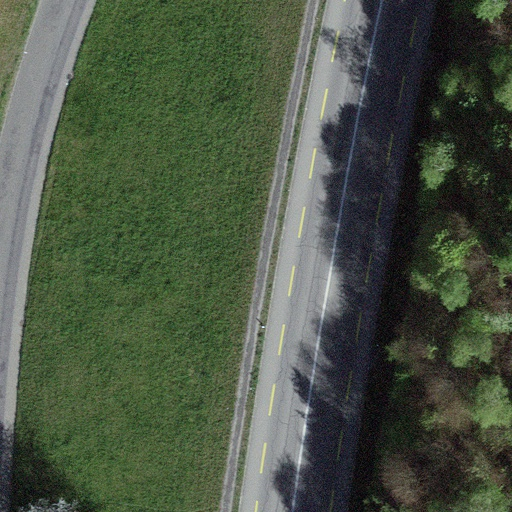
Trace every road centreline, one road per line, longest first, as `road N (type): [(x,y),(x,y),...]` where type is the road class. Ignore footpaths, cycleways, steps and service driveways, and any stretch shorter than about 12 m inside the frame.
road 1 (primary): [(381,0),(332,241),(290,511)]
road 2 (tertiary): [(52,0),(0,267)]
